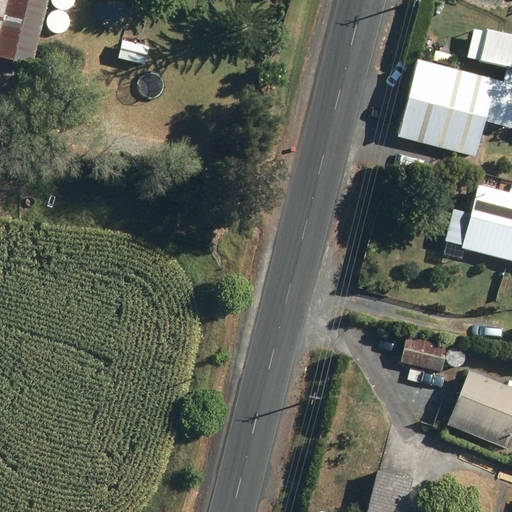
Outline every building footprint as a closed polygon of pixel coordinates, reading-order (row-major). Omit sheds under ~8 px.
[(0,63),(44,68),(52,0),(13,0),(11,22),(0,21),(0,63)] [(511,38),(482,34),(477,67),(511,71),(511,38)] [(511,88),(424,66),(405,143),(483,163),(492,127),(511,132),(511,88)] [(511,174),(485,168),(474,217),(460,213),(453,246),(467,249),(467,253),(511,262),(511,174)] [(443,352),(411,347),(408,362),(441,368),(443,352)] [(511,383),(475,369),(453,425),(511,447),(511,383)] [(444,387),(408,372),(402,386),(438,401),(444,387)] [(401,511),(408,480),(371,472),(362,511),(401,511)]
